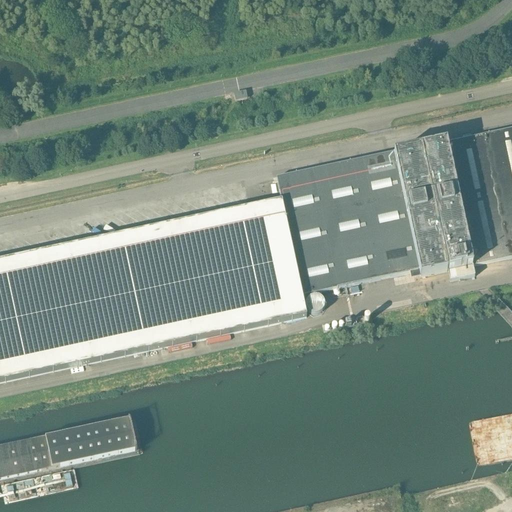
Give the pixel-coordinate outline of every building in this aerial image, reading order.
[(248,102),(247,96),(235,99),(236,105),(248,102)] [(472,267),(511,258),(511,129),(420,149),(447,273),(449,283),(474,278),(472,267)] [(420,149),(393,155),(287,180),(289,191),(279,193),(281,203),(302,297),(418,272),(420,278),(447,273),(420,149)] [(281,203),(65,249),(0,263),(0,384),(306,319),(302,297),(281,203)] [(306,306),(306,307),(306,308),(306,309),(306,310),(307,311),(308,312),(309,313),(309,314),(310,314),(311,315),(313,315),(314,315),(315,316),(316,316),(317,315),(318,315),(319,315),(321,314),(321,313),(322,313),(322,312),(323,311),(324,310),(324,309),(324,308),(324,307),(324,306),(324,305),(324,304),(323,302),(323,301),(322,300),(320,298),(319,298),(317,297),(315,297),(313,297),(312,298),(310,298),(309,299),(308,300),(307,301),(307,302),(306,303),(306,304),(306,305),(306,306)] [(133,419),(0,447),(0,485),(142,453),(133,419)]
